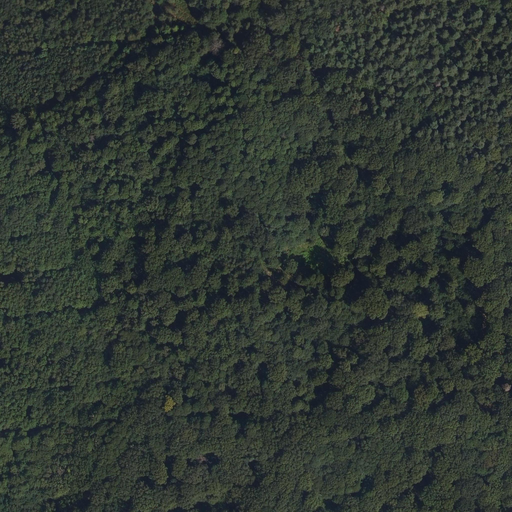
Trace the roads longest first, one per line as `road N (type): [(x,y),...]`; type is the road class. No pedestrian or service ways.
road 1 (track): [(0,157),(227,33),(511,212)]
road 2 (track): [(0,437),(511,408)]
